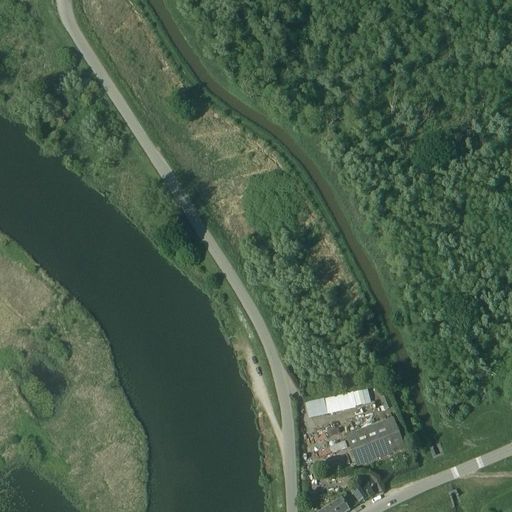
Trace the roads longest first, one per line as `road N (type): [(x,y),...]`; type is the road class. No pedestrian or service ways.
road 1 (unclassified): [(290,511),(287,396),(267,342),(66,24),(62,0)]
road 2 (tertiary): [(370,511),(511,449)]
